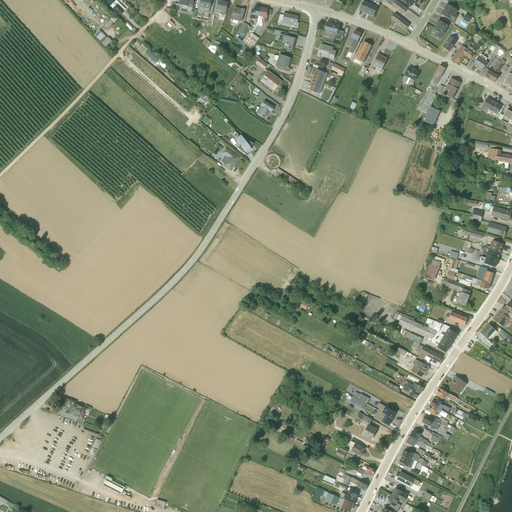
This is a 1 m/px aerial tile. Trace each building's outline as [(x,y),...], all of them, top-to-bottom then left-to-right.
[(103,0),(119,16),(126,10),(116,0),(115,0),(103,0)] [(184,7),(192,8),(193,0),(178,0),(178,6),(182,6),(183,6),(184,7)] [(222,1),(217,0),(214,13),(224,16),(227,3),(222,2),(222,1)] [(408,10),(395,0),(386,0),(386,1),(392,6),(391,6),(403,15),(408,10)] [(363,1),(359,11),(374,17),(378,7),(363,1)] [(447,5),(444,8),(445,9),(444,11),(443,11),(441,15),(454,22),(458,16),(456,15),(458,11),(447,5)] [(249,19),(253,20),(257,21),(260,8),(253,6),(253,11),(251,10),(249,19)] [(232,20),(232,23),(236,25),(237,22),(240,22),(244,11),(234,8),(231,20),(232,20)] [(270,16),(271,11),(267,10),(267,9),(260,8),(257,21),(256,23),(254,26),(244,43),(250,47),(250,48),(251,49),(258,39),(252,34),(257,26),(261,27),(262,24),(264,25),(265,23),(267,15),(270,16)] [(464,20),(470,22),(472,15),(466,13),(464,20)] [(282,15),(279,15),(278,21),(282,22),(282,24),(292,26),(291,31),(296,32),(298,24),(296,23),(296,22),(297,22),(298,17),(283,14),(282,15)] [(391,19),(406,31),(409,26),(394,14),(391,19)] [(448,26),(439,20),(432,31),(430,34),(435,37),(435,36),(440,39),(448,26)] [(126,22),(124,24),(130,30),(133,28),(126,22)] [(237,33),(242,35),(247,26),(243,23),(237,33)] [(325,32),(324,36),(330,38),(333,35),(334,34),(337,35),(337,36),(342,38),(344,32),(338,31),(340,26),(336,25),(327,23),(324,31),(325,32)] [(99,30),(94,36),(101,44),(103,42),(103,43),(104,44),(105,44),(104,45),(106,46),(110,42),(99,30)] [(237,34),(235,36),(236,37),(234,39),(242,46),(251,32),(249,31),(244,40),(244,41),(243,42),(239,39),(241,36),(237,34)] [(347,46),(351,48),(351,47),(355,49),(359,41),(358,41),(362,34),(355,31),(350,41),(349,41),(347,46)] [(295,39),(279,35),(276,45),(281,46),(280,49),(291,52),(292,46),(293,47),(295,39)] [(457,41),(450,36),(442,47),(449,52),(457,41)] [(207,47),(211,43),(206,38),(202,43),(207,47)] [(485,39),(482,44),(487,47),(490,42),(485,39)] [(363,64),(372,46),(363,42),(355,60),(363,64)] [(318,56),(334,60),(336,51),(333,51),(334,48),(321,44),(318,56)] [(474,54),(476,52),(473,49),(465,44),(464,47),(462,46),(452,61),(457,65),(464,56),(470,60),(472,57),(474,59),(476,56),(473,55),(474,54)] [(493,53),(496,55),(501,49),(495,44),(491,46),(495,49),(493,53)] [(487,59),(481,54),(479,57),(473,64),(477,66),(476,68),(482,71),(488,63),(486,61),(487,59)] [(278,57),(273,55),(272,59),(276,61),(275,67),(286,70),(290,59),(278,55),(278,57)] [(387,59),(378,55),(372,66),(382,70),(387,59)] [(259,59),(255,64),(263,70),(267,65),(259,59)] [(497,67),(503,60),(501,59),(500,62),(498,61),(491,71),(489,70),(484,77),(489,80),(497,67)] [(503,65),(505,62),(503,60),(497,67),(489,80),(494,83),(499,76),(497,75),(504,66),(503,65)] [(345,70),(334,64),(331,70),(342,75),(345,70)] [(436,86),(445,69),(440,66),(429,87),(430,87),(431,86),(434,88),(436,85),(436,86)] [(415,81),(419,73),(416,72),(416,71),(409,67),(403,77),(401,76),(395,88),(399,90),(403,83),(407,85),(410,79),(415,81)] [(314,73),(312,80),(324,84),(328,74),(317,70),(315,74),(314,73)] [(267,71),(259,82),(273,92),(281,82),(267,71)] [(504,82),(503,84),(509,88),(511,83),(511,75),(509,74),(504,83),(504,82)] [(453,99),(461,84),(450,78),(443,94),(453,99)] [(324,84),(312,80),(309,86),(311,87),(309,91),(320,95),(324,84)] [(411,87),(408,94),(413,96),(416,90),(411,87)] [(203,107),(208,100),(201,95),(196,102),(203,107)] [(487,98),(482,106),(496,115),(502,106),(487,98)] [(263,101),(255,113),(265,119),(269,111),(270,112),(272,108),(263,101)] [(432,108),(425,121),(432,125),(439,111),(432,108)] [(511,113),(504,108),(498,119),(501,121),(504,117),(510,120),(508,123),(510,124),(511,120),(511,113)] [(246,144),(240,136),(235,139),(240,146),(238,147),(237,148),(237,149),(238,150),(244,155),(247,151),(249,149),(252,144),(249,142),(246,144)] [(229,171),(238,158),(224,149),(221,154),(224,156),(220,162),(223,164),(221,166),(229,171)] [(491,149),(489,159),(493,160),(493,161),(511,164),(511,155),(501,153),(501,151),(491,149)] [(295,189),(300,183),(277,168),(273,174),(295,189)] [(494,179),(489,178),(488,181),(490,181),(489,186),(511,189),(511,185),(503,184),(503,180),(500,179),(500,180),(500,182),(495,182),(495,183),(494,183),(493,183),(494,179)] [(498,194),(511,195),(511,188),(511,189),(489,186),(486,186),(486,191),(492,191),(493,190),(497,190),(497,192),(498,192),(497,194),(498,194)] [(488,200),(494,201),(495,197),(491,196),(492,193),(490,193),(490,191),(487,191),(486,201),(488,201),(488,200)] [(493,207),(491,206),(489,212),(492,213),(491,216),(509,221),(511,210),(510,210),(509,211),(494,207),(493,207)] [(471,220),(480,222),(483,212),(474,210),(472,210),(471,213),(471,215),(472,216),(471,220)] [(502,238),(504,239),(507,227),(489,222),(486,232),(502,237),(502,238)] [(470,236),(482,239),(483,235),(471,231),(470,236)] [(487,246),(487,248),(487,249),(500,254),(503,245),(492,241),(490,247),(487,246)] [(484,248),(482,253),(487,255),(485,259),(481,257),(479,262),(495,268),(500,254),(484,248)] [(451,251),(449,257),(456,259),(458,253),(451,251)] [(441,263),(430,259),(423,278),(434,282),(441,263)] [(459,261),(456,260),(450,270),(457,273),(458,270),(456,269),(459,261)] [(407,265),(405,272),(414,276),(417,269),(407,265)] [(488,269),(479,266),(475,279),(490,284),(493,274),(487,272),(488,269)] [(447,278),(453,281),(455,277),(454,277),(456,272),(450,270),(447,278)] [(485,289),(489,290),(490,284),(462,274),(461,276),(458,283),(464,285),(470,287),(471,283),(480,287),(480,288),(485,289)] [(457,303),(465,306),(471,292),(463,289),(464,285),(458,283),(447,278),(445,278),(442,285),(460,292),(458,298),(455,296),(452,303),(457,305),(457,303)] [(301,307),(307,310),(310,304),(306,302),(307,302),(304,300),(301,307)] [(503,306),(499,311),(511,320),(511,303),(509,302),(505,307),(503,306)] [(395,314),(413,321),(414,319),(409,317),(397,311),(395,314)] [(510,319),(499,311),(493,319),(504,328),(510,319)] [(451,312),(448,320),(465,326),(468,318),(451,312)] [(434,344),(441,334),(424,326),(413,321),(401,316),(398,324),(410,329),(418,333),(429,338),(428,340),(434,344)] [(434,344),(446,353),(458,335),(450,330),(451,328),(428,318),(424,326),(441,334),(434,344)] [(497,332),(489,324),(477,336),(489,347),(492,344),(489,341),(497,332)] [(404,330),(401,335),(420,345),(423,339),(404,330)] [(501,330),(498,334),(500,335),(498,336),(502,340),(503,338),(508,342),(511,338),(501,330)] [(374,345),(364,340),(363,342),(365,343),(364,344),(373,349),(374,347),(373,346),(374,345)] [(431,359),(439,363),(442,357),(420,345),(417,350),(421,352),(417,358),(428,363),(431,359)] [(395,366),(397,363),(387,358),(386,361),(395,366)] [(414,364),(411,371),(422,377),(424,374),(426,375),(430,367),(415,359),(413,363),(414,364)] [(482,359),(480,362),(490,367),(492,364),(482,359)] [(395,380),(420,394),(424,389),(414,383),(413,385),(406,381),(405,383),(401,380),(403,377),(398,374),(395,380)] [(460,394),(467,384),(455,376),(451,382),(452,383),(450,387),(460,394)] [(401,385),(404,386),(402,390),(404,391),(404,392),(409,394),(410,393),(411,393),(409,396),(413,397),(417,398),(419,394),(401,384),(401,385)] [(439,388),(436,394),(439,396),(439,397),(443,399),(445,396),(448,397),(448,398),(454,401),(456,402),(458,399),(439,388)] [(486,389),(484,392),(495,398),(497,394),(486,389)] [(367,405),(370,400),(361,395),(358,400),(367,405)] [(443,401),(435,397),(431,405),(448,414),(450,408),(444,405),(444,406),(441,404),(443,401)] [(88,409),(73,403),(68,415),(77,418),(76,421),(81,423),(83,423),(86,417),(84,416),(85,413),(87,414),(88,413),(89,411),(88,410),(88,409)] [(396,413),(382,405),(379,403),(377,407),(380,409),(379,411),(381,412),(393,419),(396,413)] [(431,405),(427,411),(431,412),(430,413),(435,416),(436,414),(438,415),(439,413),(440,414),(446,418),(446,417),(449,419),(450,416),(447,415),(448,414),(431,405)] [(377,419),(389,426),(393,419),(381,412),(380,413),(376,411),(373,416),(370,415),(369,418),(372,420),(375,422),(376,422),(377,419)] [(362,436),(371,440),(377,429),(370,425),(372,420),(369,418),(359,412),(354,421),(359,424),(360,424),(366,427),(362,436)] [(424,419),(422,422),(430,426),(431,425),(435,427),(437,423),(446,427),(448,424),(435,417),(433,420),(430,418),(430,417),(425,414),(423,419),(424,419)] [(418,433),(412,430),(409,436),(433,448),(434,445),(428,442),(422,438),(420,436),(421,434),(418,432),(418,433)] [(437,435),(433,432),(431,435),(432,435),(430,439),(436,442),(439,438),(436,437),(437,435)] [(88,471),(106,435),(105,434),(86,470),(88,471)] [(428,449),(431,451),(433,448),(409,436),(406,442),(414,447),(414,446),(419,449),(420,446),(428,450),(428,449)] [(95,439),(91,446),(96,449),(101,441),(100,440),(99,441),(95,439)] [(355,443),(351,441),(349,445),(351,446),(350,449),(352,450),(351,451),(361,456),(362,456),(363,456),(364,455),(365,454),(365,453),(364,452),(366,448),(355,442),(355,443)] [(347,453),(339,449),(336,455),(344,459),(347,453)] [(430,458),(431,455),(419,449),(417,451),(430,458)] [(410,452),(404,450),(402,455),(407,458),(411,459),(418,462),(417,462),(423,465),(422,466),(425,467),(428,463),(424,461),(424,460),(419,458),(420,457),(417,455),(417,454),(410,451),(410,452)] [(427,472),(428,469),(422,466),(423,465),(417,462),(418,462),(411,459),(407,458),(402,455),(399,462),(404,464),(404,465),(408,467),(409,464),(412,465),(412,466),(421,470),(421,469),(427,472)] [(352,465),(351,468),(364,474),(364,473),(368,476),(369,475),(373,476),(376,470),(368,466),(367,467),(364,465),(363,468),(359,467),(359,468),(352,465)] [(348,485),(350,483),(364,491),(367,485),(344,474),(346,471),(346,470),(340,468),(338,471),(344,474),(342,478),(338,476),(336,480),(348,485)] [(396,476),(394,480),(410,488),(412,483),(418,486),(420,482),(401,471),(398,476),(396,476)] [(336,480),(325,475),(323,480),(334,485),(336,480)] [(124,497),(129,500),(130,497),(125,495),(126,493),(122,491),(124,487),(111,481),(111,479),(106,476),(101,485),(120,494),(124,496),(124,497)] [(356,499),(357,495),(357,494),(358,491),(349,488),(348,490),(349,490),(347,494),(341,492),(339,497),(354,504),(355,501),(356,499)] [(408,495),(396,488),(392,495),(406,503),(408,500),(406,498),(408,495)] [(351,511),(354,504),(334,495),(322,490),(320,495),(326,498),(325,501),(331,504),(332,503),(337,505),(338,501),(343,503),(341,507),(351,511)] [(426,492),(423,498),(432,502),(434,497),(426,492)] [(392,495),(388,501),(391,502),(389,506),(398,511),(399,508),(403,510),(406,504),(392,495)] [(0,496),(0,501),(11,508),(13,505),(0,496)] [(153,506),(163,509),(165,502),(156,499),(155,502),(154,502),(153,506)]
